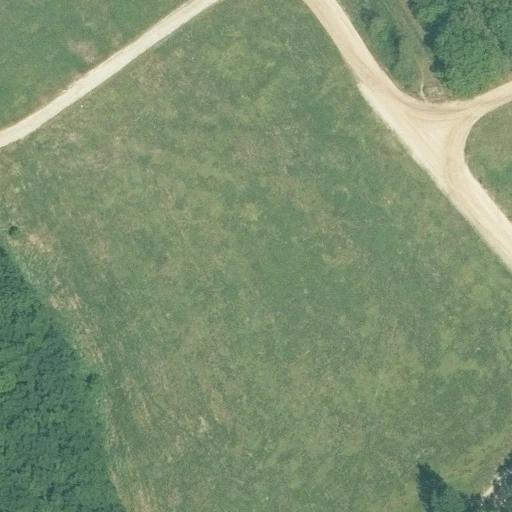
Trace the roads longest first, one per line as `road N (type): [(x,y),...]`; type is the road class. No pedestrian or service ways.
road 1 (track): [(318,0),(373,81),(511,246)]
road 2 (track): [(0,141),(207,0)]
